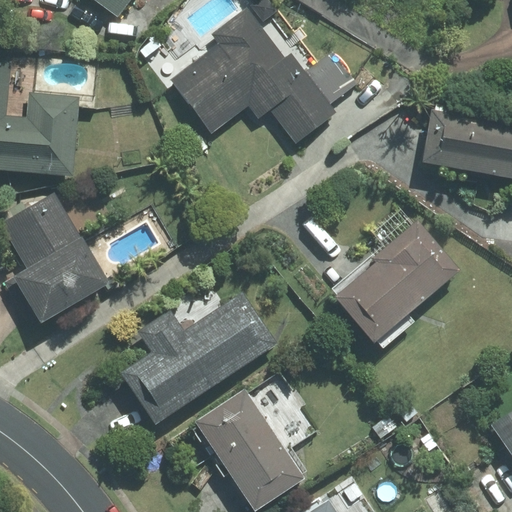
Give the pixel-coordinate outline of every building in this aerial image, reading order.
[(91,0),(114,16),(126,0),(91,0)] [(253,0),(248,4),(260,21),(277,9),(270,0),(253,0)] [(217,44),(168,82),(207,133),(246,104),(256,117),(268,109),(293,142),(332,112),(328,106),(355,85),(330,52),(303,73),(288,55),(283,59),(245,9),(211,35),(217,44)] [(0,53),(0,171),(68,178),(75,99),(29,95),(27,120),(4,118),(10,55),(0,53)] [(511,122),(426,108),(416,164),(511,179),(511,122)] [(104,286),(50,192),(0,221),(0,226),(24,268),(1,281),(29,328),(104,286)] [(329,300),(367,345),(455,273),(413,222),(366,260),(370,265),(329,300)] [(114,375),(148,426),(273,345),(239,293),(180,332),(166,311),(134,332),(148,353),(114,375)] [(241,390),(190,423),(247,511),(250,511),(300,480),(241,390)] [(511,410),(487,426),(511,465),(511,410)] [(331,511),(322,497),(299,511),(331,511)]
